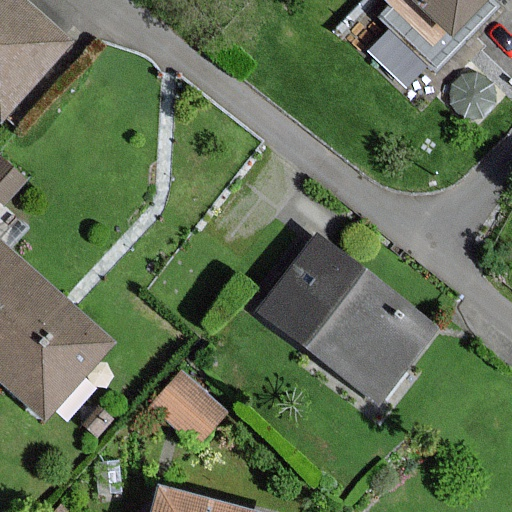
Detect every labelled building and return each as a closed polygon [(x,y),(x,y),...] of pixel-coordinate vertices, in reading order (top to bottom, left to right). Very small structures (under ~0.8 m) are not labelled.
[(10,0),(0,0),(0,108),(59,44),(10,0)] [(408,0),(446,37),(481,0),(408,0)] [(314,241),(259,313),(377,402),(432,331),(314,241)] [(110,345),(0,247),(0,389),(39,424),(110,345)] [(225,416),(178,376),(151,407),(198,448),(225,416)] [(232,511),(151,494),(146,511),(232,511)]
